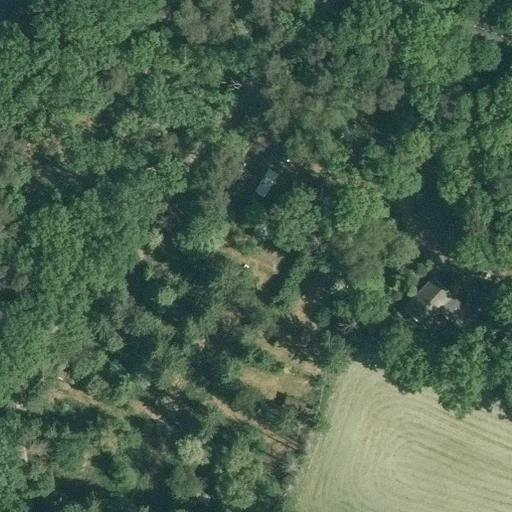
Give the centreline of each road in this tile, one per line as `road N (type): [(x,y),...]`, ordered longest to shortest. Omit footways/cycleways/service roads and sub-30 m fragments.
road 1 (track): [(0,330),(120,153),(158,44),(160,0)]
road 2 (track): [(466,23),(429,152),(448,264),(488,297)]
